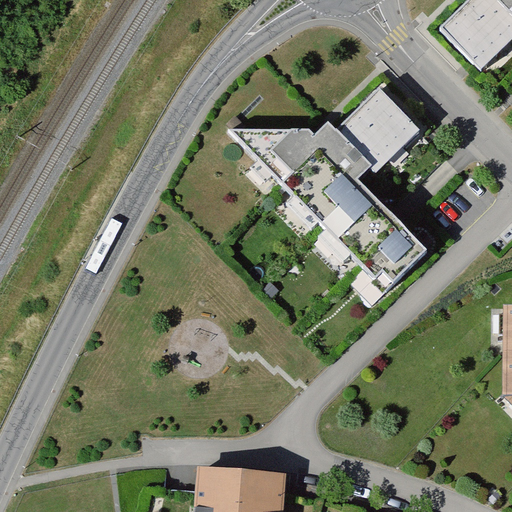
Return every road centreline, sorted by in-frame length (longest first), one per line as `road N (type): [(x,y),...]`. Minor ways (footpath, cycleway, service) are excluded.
road 1 (residential): [(288,0),(213,70),(183,112),(87,286),(0,478)]
road 2 (residential): [(511,205),(300,413),(265,461)]
road 3 (residential): [(367,0),(511,167)]
road 4 (residential): [(265,461),(329,471),(439,511)]
road 5 (residential): [(145,459),(265,461)]
